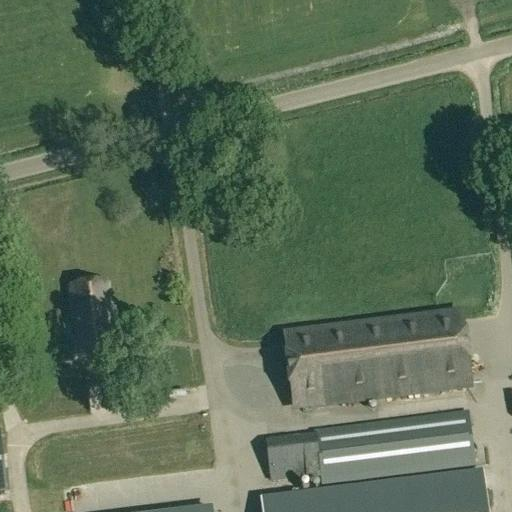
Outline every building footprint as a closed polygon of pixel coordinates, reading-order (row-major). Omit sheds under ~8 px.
[(72,289),(80,355),(118,350),(115,325),(111,326),(106,285),(72,289)] [(466,387),(456,315),(290,337),(299,408),(466,387)] [(317,434),(322,474),(306,477),(308,492),(477,471),(469,409),(314,429),(315,435),(317,434)] [(315,435),(266,441),(270,482),(322,474),(317,434),(315,435)] [(479,511),(474,474),(274,499),(275,511),(479,511)]
